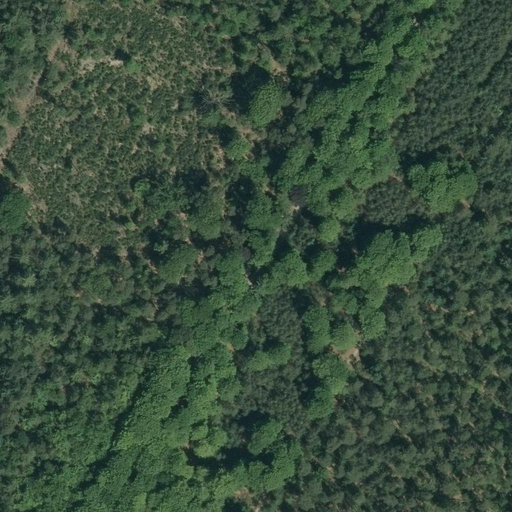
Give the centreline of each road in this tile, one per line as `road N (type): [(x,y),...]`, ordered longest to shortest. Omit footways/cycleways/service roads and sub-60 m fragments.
road 1 (track): [(427,0),(93,511)]
road 2 (track): [(245,511),(511,93)]
